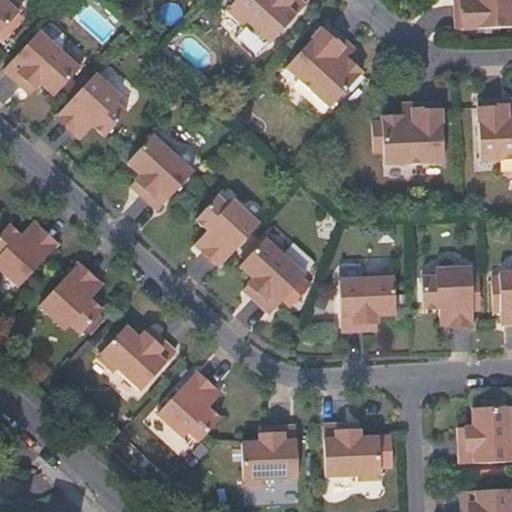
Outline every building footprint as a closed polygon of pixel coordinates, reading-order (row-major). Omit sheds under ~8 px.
[(0,0),(0,34),(25,9),(14,0),(0,0)] [(237,0),(230,9),(246,24),(250,20),(274,42),(308,4),(303,0),(237,0)] [(511,0),(458,0),(458,28),(511,26),(511,0)] [(328,24),(288,67),(331,107),(362,74),(346,59),(352,54),(344,47),(348,42),(328,24)] [(30,85),(37,90),(42,84),(57,97),(86,64),(69,49),(65,53),(41,32),(6,71),(26,90),(30,85)] [(97,74),(56,117),(75,134),(84,123),(89,129),(93,125),(105,136),(127,112),(116,101),(120,96),(97,74)] [(32,95),(37,90),(30,85),(26,90),(32,95)] [(511,101),(481,102),(483,161),(511,159),(511,105),(511,106),(511,101)] [(443,163),(441,104),(412,105),(412,110),(403,110),(402,118),(382,119),(383,164),(443,163)] [(84,123),(75,134),(81,139),(89,129),(84,123)] [(143,187),(140,192),(160,211),(194,173),(171,150),(175,145),(158,131),(129,163),(142,174),(137,181),(143,187)] [(132,186),(140,192),(143,187),(137,181),(132,186)] [(200,247),(220,266),(260,223),(232,198),(227,204),(217,194),(196,217),(208,229),(205,232),(210,236),(200,247)] [(29,219),(19,230),(24,235),(35,224),(29,219)] [(24,235),(19,230),(15,234),(3,223),(0,226),(0,272),(13,285),(54,242),(35,224),(24,235)] [(195,243),(200,247),(210,236),(205,232),(195,243)] [(253,280),(248,285),(255,291),(250,296),(271,315),(280,305),(288,313),(311,287),(303,279),(306,276),(281,254),(285,249),(269,235),(239,268),(253,280)] [(83,289),(93,278),(73,259),(34,302),(60,328),(67,322),(76,332),(97,309),(85,297),(88,294),(83,289)] [(445,311),(444,324),(472,323),(470,264),(434,267),(434,275),(420,275),(422,306),(437,306),(437,311),(445,311)] [(362,322),(372,323),(372,313),(392,313),(391,271),(369,272),(369,278),(334,279),(337,330),(363,329),(362,322)] [(511,271),(497,272),(499,323),(511,323),(511,271)] [(98,282),(93,278),(83,289),(88,294),(98,282)] [(255,291),(248,285),(243,290),(250,296),(255,291)] [(144,333),(139,329),(134,334),(121,320),(90,353),(107,369),(112,364),(136,386),(171,348),(150,328),(144,333)] [(144,323),(139,329),(144,333),(150,328),(144,323)] [(206,399),(215,387),(196,369),(156,414),(183,437),(189,432),(198,441),(219,417),(208,407),(211,404),(206,399)] [(221,393),(215,387),(206,399),(211,404),(221,393)] [(467,437),(460,438),(460,464),(511,461),(511,455),(511,429),(511,428),(511,406),(472,409),(472,427),(467,427),(467,437)] [(359,440),(359,434),(351,434),(350,427),(322,428),(324,479),(357,479),(357,484),(380,483),(380,474),(390,473),(389,439),(359,440)] [(459,427),(460,438),(467,437),(467,427),(459,427)] [(266,436),(257,436),(256,444),(238,445),(239,486),(260,486),(259,480),(295,480),(293,428),(266,429),(266,436)] [(461,493),(461,511),(511,511),(511,508),(511,489),(461,493)]
